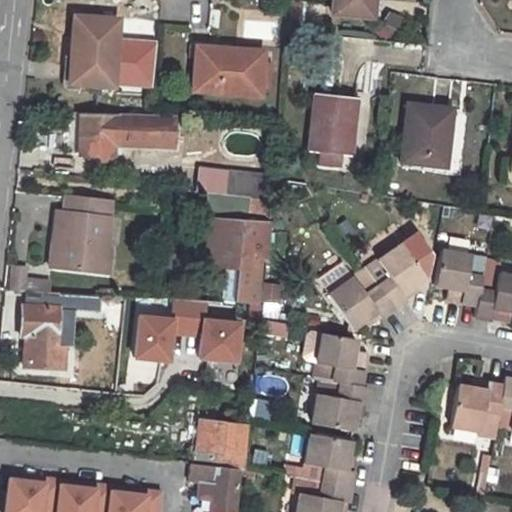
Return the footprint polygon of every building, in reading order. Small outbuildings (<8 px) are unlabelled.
[(332,0),(331,12),(366,14),(367,0),(332,0)] [(72,15),(68,83),(111,86),(117,19),(72,15)] [(194,45),(190,89),(258,95),(263,52),(194,45)] [(313,93),(307,149),(318,150),(339,152),(350,154),(356,99),(313,93)] [(407,103),(400,161),(444,166),(450,109),(407,103)] [(78,112),(78,155),(113,157),(113,141),(153,143),(154,114),(78,112)] [(318,150),(316,163),(337,165),(339,152),(318,150)] [(151,156),(149,187),(180,190),(183,160),(151,156)] [(195,190),(259,199),(263,174),(199,166),(195,190)] [(270,201),(207,193),(205,213),(242,217),(243,214),(269,217),(270,201)] [(109,250),(104,249),(110,204),(65,199),(63,212),(61,237),(53,236),(49,267),(106,275),(109,250)] [(61,237),(63,212),(56,211),(53,236),(61,237)] [(224,302),(255,304),(259,265),(264,260),(268,225),(209,220),(204,267),(226,268),(224,302)] [(365,268),(394,309),(407,299),(402,293),(426,276),(402,242),(365,268)] [(482,270),(484,259),(441,251),(436,278),(435,284),(448,287),(463,290),(461,304),(475,306),(482,270)] [(25,291),(32,292),(33,281),(26,280),(27,269),(13,268),(10,291),(25,291)] [(394,309),(365,268),(330,294),(354,327),(373,314),(378,310),(382,317),(394,309)] [(491,308),(511,312),(511,275),(482,270),(475,306),(473,319),(489,322),(491,308)] [(49,283),(33,281),(32,292),(48,293),(49,283)] [(25,339),(24,368),(62,370),(64,347),(55,347),(57,309),(97,312),(99,296),(48,293),(32,292),(25,291),(25,307),(20,307),(20,338),(25,339)] [(133,362),(172,364),(174,336),(202,338),(204,302),(172,300),(171,318),(136,315),(133,362)] [(262,302),(262,318),(280,318),(280,302),(262,302)] [(197,360),(239,366),(245,324),(203,318),(197,360)] [(305,332),(300,361),(314,363),(319,335),(305,332)] [(360,385),(363,369),(352,367),(357,338),(352,337),(323,333),(314,377),(321,378),(360,385)] [(360,385),(321,378),(313,423),(353,430),(358,402),(365,403),(368,386),(360,385)] [(499,413),(496,425),(511,427),(511,379),(505,379),(504,385),(499,413)] [(459,385),(452,425),(480,430),(484,410),(499,413),(504,385),(489,383),(488,389),(459,385)] [(220,452),(218,468),(238,470),(243,470),(244,468),(247,432),(224,430),(224,423),(198,421),(195,450),(220,452)] [(346,469),(351,439),(311,432),(307,462),(326,465),(323,481),(350,486),(353,470),(346,469)] [(11,445),(7,471),(23,474),(27,447),(11,445)] [(190,464),(187,481),(199,482),(197,497),(213,499),(210,511),(233,511),(238,470),(218,468),(190,464)] [(323,481),(298,477),(295,493),(301,494),(297,511),(338,511),(341,500),(348,502),(350,486),(323,481)] [(30,511),(33,493),(0,492),(0,511),(30,511)] [(87,511),(89,502),(51,499),(49,511),(87,511)]
